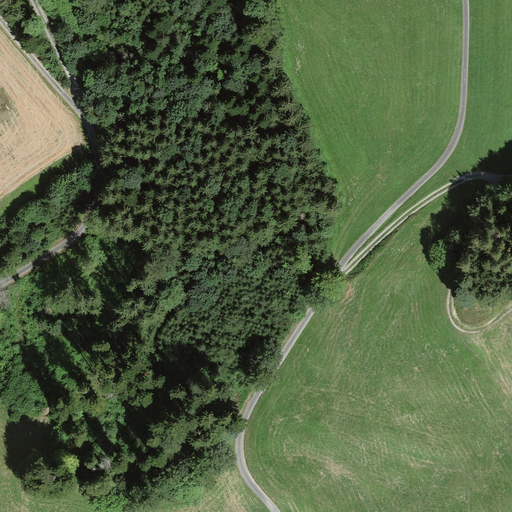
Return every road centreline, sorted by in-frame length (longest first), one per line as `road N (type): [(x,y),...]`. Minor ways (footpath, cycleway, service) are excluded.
road 1 (track): [(275,511),(243,470),(245,418),(349,254),(456,137),(464,0)]
road 2 (track): [(0,286),(76,234),(98,198),(94,138),(77,107)]
road 3 (track): [(511,306),(482,328),(463,327),(452,314),(459,264),(496,205),(495,179)]
road 4 (track): [(329,282),(432,195),(473,175),(495,179)]
